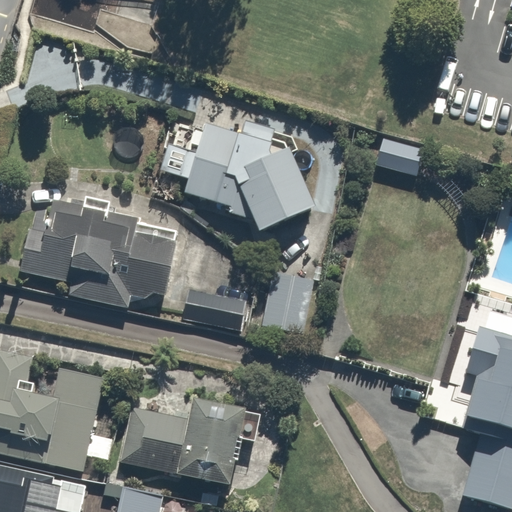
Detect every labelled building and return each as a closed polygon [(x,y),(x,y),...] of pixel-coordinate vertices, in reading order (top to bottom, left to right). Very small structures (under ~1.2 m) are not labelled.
[(207,158),(181,150),(171,182),(197,190),(193,201),(261,222),(271,244),(331,215),(302,161),(294,165),(279,136),(253,128),(249,140),(216,130),(207,158)] [(436,152),(384,137),(375,167),(427,183),(436,152)] [(73,301),(139,318),(143,305),(165,310),(183,240),(150,232),(125,226),(128,213),(69,199),(65,213),(54,210),(47,239),(33,236),(23,276),(76,289),(73,301)] [(317,282),(272,275),(264,331),(309,337),(317,282)] [(252,310),(186,295),(180,323),(246,338),(252,310)] [(490,340),(476,336),(461,388),(473,392),(460,434),(486,442),(469,502),(504,511),(511,511),(511,319),(497,315),(490,340)] [(0,459),(85,480),(89,461),(116,467),(122,444),(95,438),(107,385),(1,360),(0,364),(0,459)] [(133,413),(122,473),(244,495),(258,417),(198,406),(195,424),(133,413)] [(83,511),(88,491),(0,472),(0,493),(12,496),(8,511),(83,511)] [(168,511),(171,499),(103,486),(98,510),(108,511),(168,511)]
